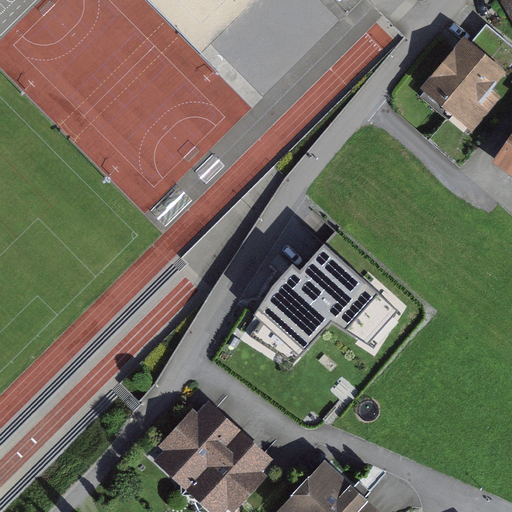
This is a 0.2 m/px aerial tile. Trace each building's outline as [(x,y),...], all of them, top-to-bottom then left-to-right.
[(469,121),(511,72),(469,37),(427,86),(469,121)] [(511,132),(500,152),(511,159),(511,132)] [(301,266),(293,260),(255,312),(260,318),(251,332),(293,360),(331,320),(371,343),(394,306),(326,241),(301,266)] [(189,485),(239,429),(209,403),(201,412),(195,407),(164,442),(169,447),(159,459),(189,485)] [(239,429),(189,485),(219,511),(220,511),(230,501),(237,507),(265,475),(259,470),(271,457),(239,429)] [(387,511),(328,458),(284,507),(288,511),(387,511)]
